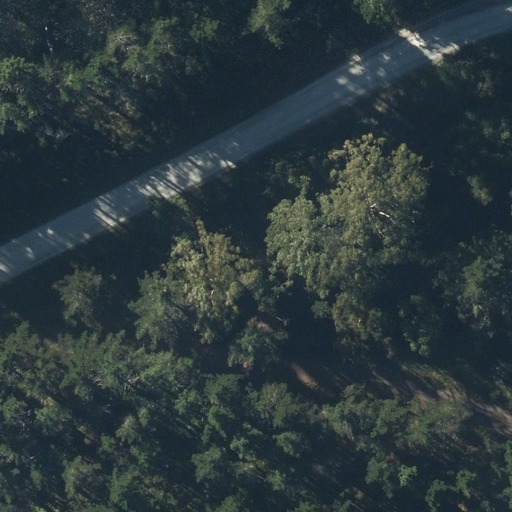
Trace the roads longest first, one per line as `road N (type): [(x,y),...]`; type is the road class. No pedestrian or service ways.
road 1 (unclassified): [(511,49),(321,129),(122,234)]
road 2 (unclassified): [(511,370),(122,234)]
road 3 (unclassified): [(122,234),(0,298)]
